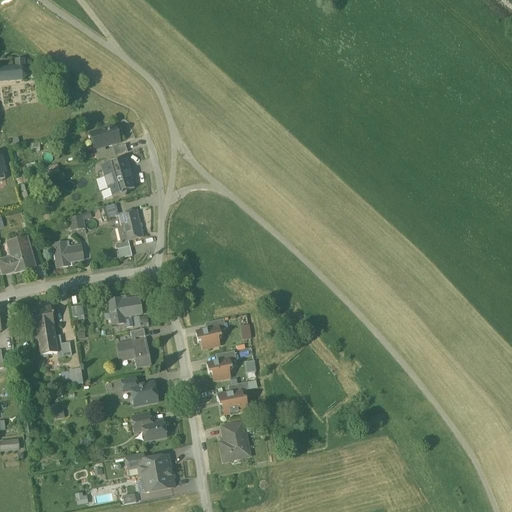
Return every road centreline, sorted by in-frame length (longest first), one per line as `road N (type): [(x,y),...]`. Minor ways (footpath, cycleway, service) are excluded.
road 1 (residential): [(159,269),(175,317),(208,511)]
road 2 (residential): [(0,297),(159,269)]
road 3 (residential): [(141,119),(160,173),(159,269)]
